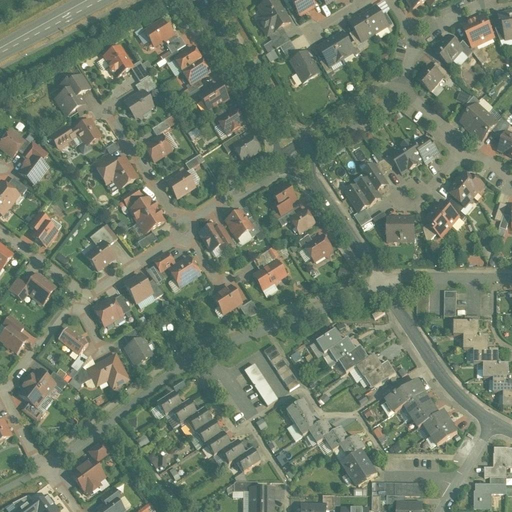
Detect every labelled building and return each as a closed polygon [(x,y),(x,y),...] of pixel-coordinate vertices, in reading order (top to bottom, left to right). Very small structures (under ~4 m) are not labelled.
[(289,24),(275,0),(258,10),(263,18),(261,19),(266,26),(262,29),(267,37),(268,37),(282,29),(289,24)] [(290,0),(294,5),(292,6),(299,18),(314,9),(309,1),(308,0),(290,0)] [(406,0),(413,10),(430,0),(406,0)] [(327,16),(319,6),(310,13),(318,23),(327,16)] [(376,9),(363,17),(373,34),(386,26),(381,17),(376,9)] [(511,22),(510,13),(505,14),(504,16),(499,17),(502,29),(504,29),(506,42),(511,40),(511,22)] [(386,14),(381,17),(386,26),(388,30),(393,26),(386,14)] [(363,17),(358,20),(357,19),(350,23),(355,32),(361,43),(365,40),(366,42),(374,36),(373,34),(363,17)] [(484,18),(462,28),(466,36),(468,35),(473,46),(484,41),(485,43),(493,40),(487,27),(487,26),(484,18)] [(162,23),(144,35),(150,45),(149,49),(153,50),(160,45),(162,47),(165,45),(171,56),(176,54),(170,45),(176,41),(168,29),(167,31),(162,23)] [(282,29),(268,37),(276,51),(280,48),(290,42),(282,29)] [(502,29),(495,31),(500,43),(506,42),(504,29),(502,29)] [(361,43),(355,32),(350,35),(354,43),(356,46),(361,43)] [(349,46),(343,35),(331,42),(342,61),(354,54),(349,46)] [(173,45),(179,50),(184,45),(178,39),(173,45)] [(453,46),(448,42),(445,41),(442,44),(443,45),(436,53),(442,58),(441,60),(448,67),(458,57),(456,56),(459,52),(461,51),(459,49),(456,46),(453,46)] [(290,42),(280,48),(286,59),(296,53),(290,42)] [(342,61),(331,42),(319,50),(325,61),(330,68),(331,68),(342,61)] [(356,46),(354,43),(349,46),(354,54),(356,58),(361,54),(356,46)] [(469,51),(463,43),(459,49),(461,51),(459,52),(468,60),(473,55),(469,51)] [(483,50),(479,52),(476,47),(469,51),(473,55),(482,67),(489,63),(483,50)] [(132,70),(119,50),(104,59),(110,68),(109,72),(111,75),(114,75),(117,80),(132,70)] [(180,58),(174,62),(175,63),(182,74),(201,62),(193,50),(180,58)] [(171,56),(164,61),(167,65),(170,66),(175,63),(174,62),(180,58),(177,53),(176,54),(171,56)] [(307,53),(289,64),(303,86),(320,75),(307,53)] [(330,68),(325,61),(320,64),(328,77),(334,73),(331,68),(330,68)] [(201,62),(182,74),(190,86),(190,87),(199,81),(209,75),(201,62)] [(451,78),(436,64),(431,70),(443,80),(442,80),(446,83),(451,78)] [(431,70),(429,68),(417,81),(431,93),(442,80),(443,80),(431,70)] [(144,70),(132,78),(137,87),(150,78),(144,70)] [(91,91),(82,77),(73,83),(82,96),(91,91)] [(137,87),(135,88),(140,95),(143,94),(155,87),(150,78),(137,87)] [(72,80),(61,87),(66,95),(59,100),(64,107),(60,109),(67,119),(85,107),(79,98),(82,96),(73,83),(72,80)] [(199,81),(190,87),(190,86),(186,89),(190,95),(203,87),(199,81)] [(201,97),(198,98),(200,101),(208,114),(213,111),(214,112),(219,108),(220,107),(228,102),(218,86),(201,97)] [(190,95),(183,100),(188,109),(200,101),(198,98),(201,97),(198,91),(190,95)] [(470,97),(461,93),(457,100),(467,105),(470,97)] [(140,95),(125,105),(130,113),(129,117),(134,118),(135,120),(136,119),(141,120),(143,113),(145,111),(147,112),(153,109),(143,94),(140,95)] [(474,98),(465,108),(471,113),(477,107),(480,104),(474,98)] [(471,113),(461,124),(466,128),(466,130),(471,134),(487,116),(477,107),(471,113)] [(224,111),(208,121),(214,130),(220,127),(217,123),(227,117),(224,111)] [(227,117),(217,123),(220,127),(226,137),(231,134),(233,134),(237,131),(237,130),(243,126),(234,112),(227,117)] [(487,116),(471,134),(475,138),(478,138),(482,142),(492,132),(498,125),(497,125),(487,116)] [(498,125),(492,132),(497,136),(507,123),(502,119),(497,125),(498,125)] [(165,122),(152,131),(156,138),(170,129),(165,122)] [(90,123),(74,133),(70,136),(73,140),(77,137),(82,145),(81,146),(80,151),(83,155),(90,150),(88,147),(92,144),(94,145),(98,142),(99,140),(100,139),(90,123)] [(507,123),(497,136),(501,140),(503,141),(506,134),(507,134),(507,133),(510,126),(507,123)] [(66,129),(51,139),(58,150),(73,140),(70,136),(66,129)] [(196,132),(188,137),(191,141),(198,136),(196,132)] [(24,144),(10,133),(0,146),(0,150),(12,160),(18,152),(24,144)] [(511,135),(507,133),(507,134),(506,134),(503,141),(499,152),(510,156),(509,158),(511,158),(511,135)] [(237,137),(222,147),(228,156),(234,152),(233,149),(241,144),(237,137)] [(161,138),(144,149),(154,164),(171,153),(161,138)] [(241,144),(233,149),(234,152),(241,161),(245,159),(247,159),(247,160),(259,152),(250,138),(241,144)] [(429,142),(427,144),(424,139),(413,146),(421,158),(426,154),(431,161),(439,156),(429,142)] [(26,141),(24,144),(18,152),(23,156),(31,146),(31,145),(26,141)] [(413,146),(411,143),(401,150),(413,169),(423,163),(424,162),(421,158),(413,146)] [(39,150),(32,145),(31,145),(31,146),(23,156),(22,158),(29,163),(32,160),(40,166),(46,158),(39,150)] [(115,145),(106,149),(108,154),(117,150),(115,145)] [(413,169),(401,150),(390,157),(396,167),(402,176),(413,169)] [(431,161),(426,154),(421,158),(424,162),(423,163),(427,167),(432,163),(431,161)] [(200,156),(185,166),(189,173),(204,163),(200,156)] [(108,157),(94,166),(101,177),(103,175),(115,167),(108,157)] [(396,167),(390,157),(385,161),(391,170),(396,167)] [(40,166),(32,160),(29,163),(27,165),(26,165),(23,169),(24,170),(19,176),(35,187),(47,171),(40,166)] [(137,180),(124,161),(115,167),(103,175),(108,183),(113,181),(120,191),(137,180)] [(391,170),(385,161),(380,164),(386,174),(391,170)] [(380,164),(375,167),(381,177),(386,174),(380,164)] [(381,177),(375,167),(364,175),(368,181),(376,194),(377,193),(387,186),(381,177)] [(471,177),(469,179),(463,174),(461,178),(459,178),(455,183),(473,199),(477,194),(480,193),(483,190),(483,187),(471,177)] [(184,175),(167,186),(177,200),(194,190),(184,175)] [(27,190),(13,179),(6,188),(16,195),(21,195),(23,196),(27,190)] [(376,194),(368,181),(357,188),(370,207),(381,200),(377,193),(376,194)] [(473,199),(455,183),(451,188),(451,189),(448,194),(453,199),(465,208),(473,199)] [(6,188),(2,184),(0,186),(0,216),(2,218),(7,211),(9,211),(14,204),(13,199),(16,195),(6,188)] [(285,186),(278,191),(276,190),(273,193),(272,194),(271,195),(276,204),(278,204),(281,210),(288,206),(295,202),(291,196),(291,195),(289,192),(288,192),(285,186)] [(370,207),(357,188),(346,196),(359,214),(359,215),(365,211),(370,207)] [(136,192),(122,201),(126,207),(127,207),(132,203),(140,198),(136,192)] [(465,208),(453,199),(449,203),(461,213),(465,208)] [(130,212),(130,213),(138,225),(157,212),(155,209),(149,200),(136,209),(130,212)] [(132,203),(127,207),(130,212),(136,209),(132,203)] [(461,213),(449,203),(445,207),(458,219),(462,222),(466,217),(461,213)] [(445,207),(441,204),(438,208),(436,208),(432,213),(451,229),(451,228),(458,219),(445,207)] [(500,204),(495,221),(501,223),(504,216),(507,206),(500,204)] [(288,206),(281,210),(277,212),(281,219),(284,218),(292,212),(288,206)] [(365,211),(359,215),(359,214),(354,218),(358,223),(369,216),(365,211)] [(157,212),(138,225),(145,236),(164,224),(159,216),(160,216),(157,212)] [(306,212),(290,222),(299,236),(305,232),(307,232),(311,229),(311,228),(315,226),(306,212)] [(384,213),(373,221),(381,233),(388,233),(388,221),(389,221),(384,213)] [(451,229),(432,213),(429,217),(429,219),(427,221),(430,224),(428,227),(437,235),(440,238),(444,234),(446,235),(451,229)] [(241,214),(238,216),(236,216),(234,218),(234,219),(226,224),(230,229),(229,230),(232,235),(234,235),(237,241),(248,234),(252,231),(246,222),(241,214)] [(38,215),(29,228),(35,233),(42,224),(43,224),(45,221),(38,215)] [(369,216),(358,223),(361,228),(372,221),(369,216)] [(501,223),(499,229),(506,232),(510,219),(504,216),(501,223)] [(262,234),(252,218),(246,222),(252,231),(248,234),(252,240),(262,234)] [(281,219),(277,222),(281,229),(288,224),(284,218),(281,219)] [(389,221),(388,221),(388,233),(388,240),(401,240),(401,243),(414,243),(414,221),(389,221)] [(43,224),(42,224),(35,233),(31,238),(46,249),(51,242),(53,241),(56,238),(56,236),(57,234),(43,224)] [(213,227),(200,236),(211,254),(220,248),(222,251),(226,248),(217,233),(213,227)] [(437,235),(428,227),(423,229),(427,243),(431,241),(437,235)] [(232,244),(223,229),(217,233),(226,248),(232,244)] [(114,244),(103,230),(95,236),(102,245),(103,245),(107,249),(114,244)] [(152,235),(137,245),(142,252),(157,242),(152,235)] [(309,237),(297,244),(302,252),(306,250),(306,249),(313,244),(309,237)] [(313,244),(306,249),(306,250),(314,262),(322,258),(329,259),(330,254),(333,253),(323,238),(313,244)] [(102,245),(86,258),(98,273),(115,259),(107,249),(103,245),(102,245)] [(12,257),(0,247),(0,271),(1,272),(12,257)] [(268,253),(262,257),(267,264),(269,262),(272,260),(268,253)] [(59,255),(56,259),(61,264),(65,260),(59,255)] [(167,255),(154,264),(161,275),(174,266),(167,255)] [(188,260),(169,273),(180,290),(199,277),(188,260)] [(272,260),(269,262),(267,264),(259,268),(262,273),(255,278),(264,292),(271,287),(274,287),(276,286),(276,283),(284,278),(272,260)] [(338,277),(347,280),(350,272),(340,269),(338,277)] [(43,282),(37,277),(28,288),(24,293),(25,293),(36,302),(36,303),(41,307),(43,307),(55,291),(55,290),(45,282),(43,282)] [(146,287),(140,277),(124,287),(136,306),(151,296),(152,296),(146,287)] [(28,288),(17,280),(8,293),(19,302),(25,293),(24,293),(28,288)] [(164,296),(153,282),(146,287),(152,296),(151,296),(155,302),(164,296)] [(229,293),(229,294),(224,293),(213,300),(218,310),(223,311),(226,315),(241,305),(232,291),(229,293)] [(130,312),(121,297),(112,302),(121,316),(120,317),(121,318),(130,312)] [(429,300),(417,300),(417,308),(429,308),(429,300)] [(112,301),(94,312),(99,320),(98,322),(100,324),(102,325),(104,328),(112,323),(113,321),(120,317),(121,316),(112,302),(112,301)] [(251,303),(240,310),(246,320),(259,315),(251,303)] [(456,306),(444,306),(444,318),(456,318),(456,306)] [(429,308),(417,308),(417,318),(429,318),(429,308)] [(24,329),(10,318),(3,327),(8,331),(10,329),(19,336),(24,329)] [(479,325),(454,324),(454,338),(464,338),(479,339),(479,325)] [(19,336),(10,329),(8,331),(0,341),(0,342),(4,345),(5,347),(8,350),(10,350),(17,355),(26,342),(19,336)] [(138,329),(123,338),(129,348),(142,341),(145,340),(138,329)] [(75,334),(74,334),(73,336),(67,331),(58,343),(78,358),(79,359),(88,347),(87,347),(81,342),(83,340),(82,340),(75,334)] [(336,332),(317,345),(325,357),(330,354),(344,344),(336,332)] [(479,339),(464,338),(464,353),(474,353),(489,353),(489,339),(479,339)] [(129,348),(125,351),(136,368),(152,358),(142,341),(129,348)] [(344,344),(330,354),(337,365),(339,364),(356,353),(349,341),(344,344)] [(273,347),(264,353),(267,358),(277,352),(273,347)] [(356,353),(339,364),(347,376),(357,369),(369,361),(361,349),(356,353)] [(277,352),(267,358),(270,363),(280,357),(277,352)] [(489,353),(474,353),(474,366),(484,367),(499,367),(499,353),(489,353)] [(115,357),(88,372),(92,381),(96,388),(108,382),(112,391),(129,382),(115,357)] [(280,357),(270,363),(273,368),(283,362),(280,357)] [(369,361),(357,369),(364,381),(365,380),(383,369),(382,369),(375,357),(369,361)] [(283,362),(273,368),(277,373),(286,367),(283,362)] [(383,369),(365,380),(370,388),(372,386),(375,391),(396,377),(388,365),(382,369),(383,369)] [(254,367),(244,373),(248,378),(258,372),(254,367)] [(286,367),(277,373),(280,378),(289,372),(286,367)] [(499,367),(484,367),(484,381),(494,381),(509,381),(509,367),(499,367)] [(80,371),(72,381),(80,387),(92,381),(88,373),(87,374),(85,375),(80,371)] [(258,372),(248,378),(251,383),(261,377),(258,372)] [(289,372),(280,378),(283,383),(293,377),(289,372)] [(48,381),(37,373),(31,381),(30,381),(27,384),(46,398),(54,387),(55,387),(48,381)] [(67,385),(53,374),(48,381),(55,387),(54,387),(61,393),(67,385)] [(261,377),(251,383),(254,388),(264,382),(261,377)] [(293,377),(283,383),(286,388),(296,382),(293,377)] [(511,380),(509,381),(494,381),(494,395),(504,395),(511,394),(511,380)] [(181,382),(171,389),(175,395),(185,388),(181,382)] [(264,382),(254,388),(257,393),(267,386),(264,382)] [(296,382),(286,388),(290,393),(299,386),(296,382)] [(418,383),(387,403),(395,416),(405,409),(426,395),(418,383)] [(46,398),(27,384),(25,387),(26,387),(18,397),(28,405),(36,411),(37,410),(46,398)] [(267,386),(257,393),(260,398),(271,391),(267,386)] [(271,391),(260,398),(264,403),(274,396),(271,391)] [(511,394),(504,395),(503,409),(511,408),(511,394)] [(322,406),(329,400),(326,395),(318,402),(322,406)] [(426,395),(405,409),(411,419),(433,405),(426,395)] [(173,396),(156,407),(165,419),(171,415),(181,408),(173,396)] [(274,396),(264,403),(267,408),(277,402),(274,396)] [(302,403),(286,414),(294,427),(311,416),(302,403)] [(181,408),(171,415),(180,427),(186,423),(196,417),(188,404),(181,408)] [(36,411),(28,405),(22,412),(36,423),(43,415),(37,410),(36,411)] [(433,405),(411,419),(419,430),(424,427),(440,416),(433,405)] [(196,417),(186,423),(194,436),(196,435),(211,425),(203,412),(196,417)] [(440,416),(424,427),(431,438),(451,424),(444,414),(440,416)] [(311,416),(294,427),(302,439),(310,434),(319,428),(311,416)] [(0,424),(0,445),(3,444),(4,442),(11,439),(3,423),(0,425),(0,424)] [(319,428),(310,434),(318,447),(325,442),(334,436),(326,423),(319,428)] [(211,425),(196,435),(204,447),(205,447),(221,436),(213,424),(211,425)] [(451,424),(431,438),(438,448),(458,435),(451,424)] [(377,440),(383,437),(380,429),(374,431),(377,440)] [(334,436),(325,442),(334,454),(341,450),(350,444),(342,431),(334,436)] [(221,436),(205,447),(213,459),(220,455),(230,448),(222,436),(221,436)] [(350,444),(341,450),(349,462),(363,453),(366,451),(358,439),(350,444)] [(112,454),(104,444),(99,447),(104,454),(104,455),(107,458),(112,454)] [(230,448),(220,455),(228,467),(235,463),(245,456),(237,444),(230,448)] [(99,447),(89,454),(95,461),(104,455),(104,454),(99,447)] [(511,450),(506,451),(506,450),(494,450),(494,456),(493,470),(507,470),(511,470),(511,450)] [(245,456),(235,463),(243,476),(260,465),(252,452),(245,456)] [(349,462),(342,467),(348,476),(351,474),(355,481),(354,482),(359,490),(378,477),(363,453),(349,462)] [(163,468),(163,459),(153,459),(153,468),(163,468)] [(91,462),(71,477),(84,494),(85,494),(88,498),(96,492),(94,489),(95,487),(104,480),(91,462)] [(493,470),(484,470),(484,480),(490,480),(506,480),(507,480),(507,470),(493,470)] [(257,484),(236,484),(234,486),(234,494),(250,494),(250,491),(257,491),(257,484)] [(384,485),(373,485),(372,498),(380,498),(383,498),(384,485)] [(490,487),(476,487),(476,498),(474,498),(474,511),(492,511),(492,497),(506,497),(506,487),(490,487)] [(118,498),(113,490),(100,499),(105,507),(114,500),(115,501),(118,498)] [(257,491),(250,491),(250,494),(250,511),(272,511),(272,506),(271,506),(271,491),(257,491)] [(31,497),(16,505),(20,511),(30,511),(37,505),(31,497)] [(335,511),(335,498),(323,498),(323,508),(326,508),(326,511),(335,511)] [(380,511),(380,498),(372,498),(372,511),(380,511)] [(387,498),(387,507),(397,507),(397,506),(405,506),(405,499),(401,499),(395,498),(389,498),(387,498)] [(56,511),(46,499),(37,505),(30,511),(56,511)] [(105,507),(98,511),(122,511),(115,501),(114,500),(105,507)]
